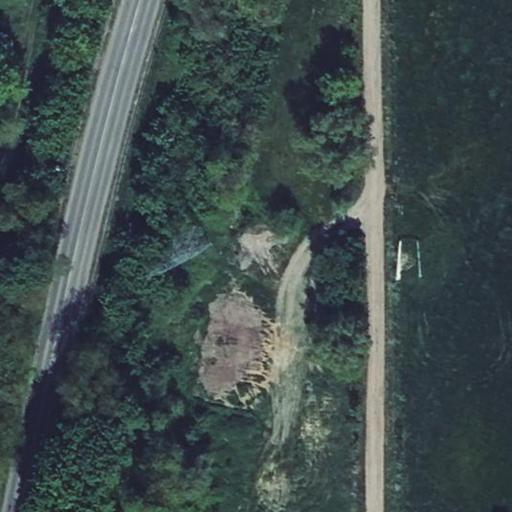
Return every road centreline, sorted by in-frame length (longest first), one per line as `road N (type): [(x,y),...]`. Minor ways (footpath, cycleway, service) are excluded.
road 1 (tertiary): [(22,511),(88,195),(141,0)]
road 2 (track): [(368,0),(377,511)]
